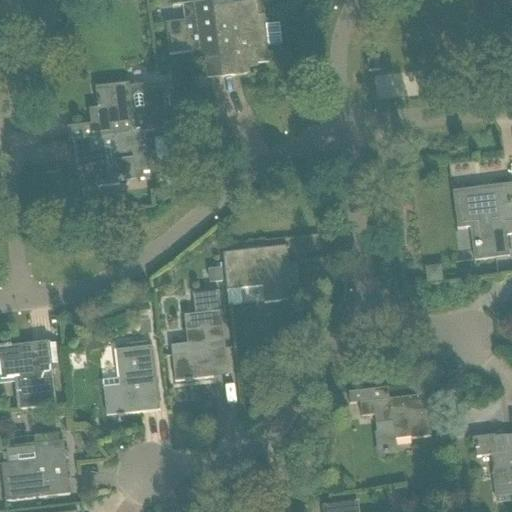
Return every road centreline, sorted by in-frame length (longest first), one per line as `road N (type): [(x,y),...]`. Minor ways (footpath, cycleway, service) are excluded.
road 1 (residential): [(20,300),(103,285),(169,246),(292,148),(344,132)]
road 2 (residential): [(149,477),(272,438),(363,303)]
road 3 (residential): [(20,300),(0,117)]
road 4 (residential): [(363,303),(344,132)]
road 5 (residential): [(344,132),(511,105)]
road 6 (residential): [(344,132),(336,47),(356,0)]
road 7 (residential): [(0,117),(59,0)]
